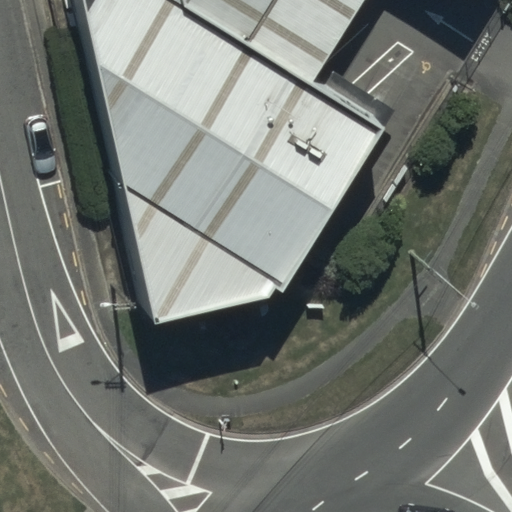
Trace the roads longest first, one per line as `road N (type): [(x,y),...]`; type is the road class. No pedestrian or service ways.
road 1 (unclassified): [(193,511),(93,425),(61,386),(25,289),(0,181)]
road 2 (secondary): [(340,501),(442,394),(511,295)]
